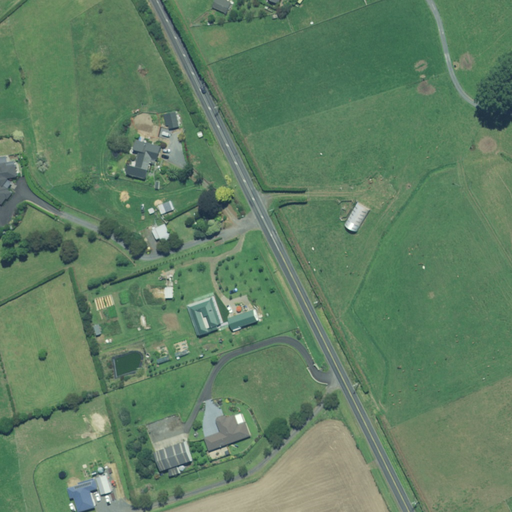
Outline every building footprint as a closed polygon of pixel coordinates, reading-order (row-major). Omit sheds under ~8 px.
[(235,0),(234,0),(218,0),(216,6),(229,13),(235,0)] [(183,118),(180,118),(179,111),(169,113),(170,116),(168,117),(169,126),(172,125),(172,128),(182,127),(181,123),(183,123),(183,118)] [(165,142),(141,135),(136,151),(142,152),(138,165),(133,163),(130,173),(149,179),(154,162),(159,164),(165,142)] [(21,164),(19,164),(18,160),(10,161),(10,156),(0,157),(1,160),(0,159),(0,200),(5,204),(9,199),(11,200),(17,192),(11,188),(19,177),(20,177),(19,173),(22,172),(21,164)] [(177,209),(174,200),(164,204),(168,212),(177,209)] [(359,232),(372,210),(363,205),(350,226),(359,232)] [(175,238),(168,224),(155,230),(160,239),(164,237),(166,242),(175,238)] [(253,435),(246,416),(244,412),(232,417),(231,416),(230,415),(229,415),(228,414),(227,414),(225,415),(224,415),(223,415),(222,416),(221,417),(221,418),(220,419),(220,420),(220,422),(220,423),(220,424),(221,425),(221,426),(224,432),(207,438),(212,451),(253,435)] [(165,470),(171,468),(173,476),(183,473),(181,465),(195,461),(188,441),(159,451),(165,470)] [(114,492),(109,474),(99,477),(104,494),(114,492)] [(101,488),(98,478),(71,486),(74,498),(78,497),(82,511),(98,507),(93,490),(101,488)]
